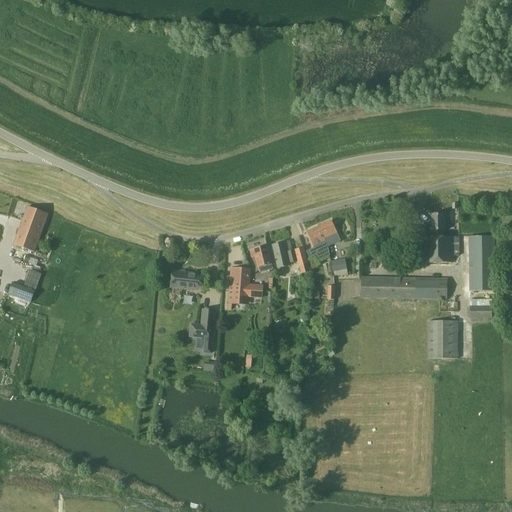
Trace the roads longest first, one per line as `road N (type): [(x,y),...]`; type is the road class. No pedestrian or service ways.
road 1 (track): [(70,117),(176,162),(209,161),(309,125),(432,105),(511,114)]
road 2 (residential): [(420,189),(202,239),(164,231),(85,175)]
road 3 (tertiary): [(299,179),(230,206),(185,209),(85,175)]
road 4 (tertiary): [(511,162),(387,156),(299,179)]
road 5 (residential): [(420,189),(299,179)]
